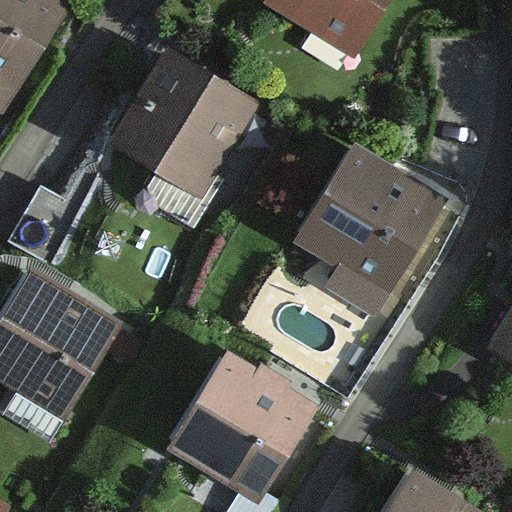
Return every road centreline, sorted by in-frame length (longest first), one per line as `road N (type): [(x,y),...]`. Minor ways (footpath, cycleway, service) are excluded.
road 1 (residential): [(511,111),(491,220),(309,511)]
road 2 (residential): [(133,0),(97,40),(0,188)]
